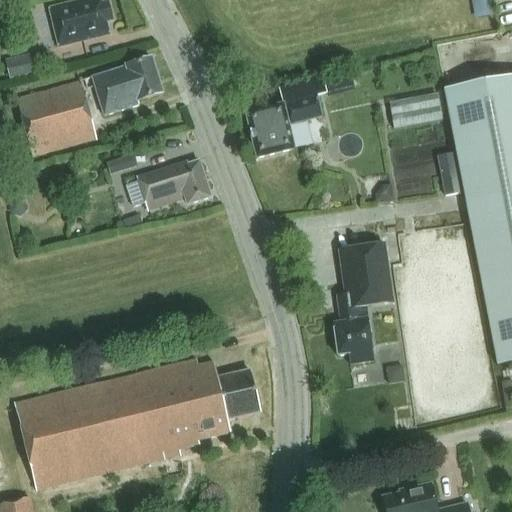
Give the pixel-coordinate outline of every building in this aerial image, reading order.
[(108,4),(101,6),(99,0),(91,0),(58,8),(64,37),(106,28),(105,23),(112,22),(108,4)] [(5,63),(10,82),(34,76),(30,57),(5,63)] [(152,60),(93,80),(106,117),(139,106),(138,102),(163,94),(152,60)] [(328,96),(329,98),(341,95),(337,78),(325,81),(328,96)] [(497,368),(511,365),(511,78),(444,92),(497,368)] [(80,84),(16,102),(32,158),(96,140),(80,84)] [(391,100),(395,126),(443,120),(440,94),(391,100)] [(314,98),(243,115),(253,159),(291,150),(286,127),(319,119),(314,98)] [(112,176),(139,167),(135,154),(108,163),(112,176)] [(461,195),(453,155),(437,158),(445,198),(461,195)] [(199,164),(190,167),(189,163),(138,179),(148,212),(187,199),(188,205),(210,197),(199,164)] [(12,193),(27,199),(32,187),(17,181),(12,193)] [(123,222),(126,232),(143,226),(140,217),(123,222)] [(367,308),(394,304),(386,245),(338,252),(344,295),(336,297),(340,323),(333,324),(334,331),(333,331),(337,359),(349,357),(351,367),(374,364),(367,308)] [(251,372),(218,380),(213,363),(199,366),(197,360),(15,406),(37,492),(182,455),(181,451),(202,446),(200,439),(230,432),(227,421),(261,412),(251,372)] [(386,370),(388,386),(405,384),(403,368),(386,370)] [(511,382),(500,384),(505,409),(511,408),(511,382)] [(466,511),(464,504),(435,511),(429,483),(406,489),(407,491),(380,497),(383,511),(466,511)] [(33,511),(30,499),(0,506),(0,511),(33,511)]
